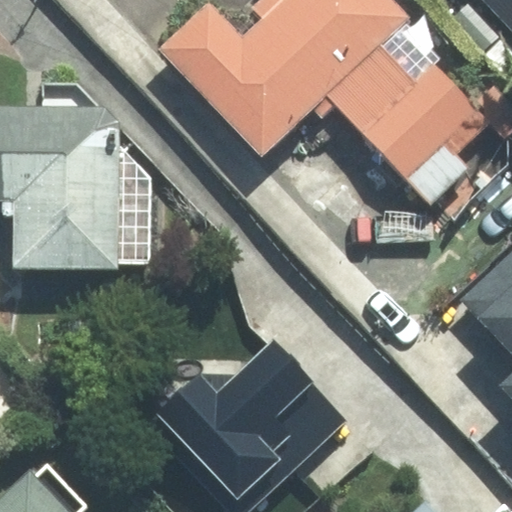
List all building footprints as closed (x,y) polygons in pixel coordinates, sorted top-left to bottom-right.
[(233,39),(197,3),(147,52),(249,156),(303,103),(314,114),(323,105),(420,204),(456,169),(446,159),(482,124),(423,64),(404,83),(370,49),(398,21),(377,0),(250,0),(239,11),(251,22),(233,39)] [(511,0),(439,0),(511,75),(511,0)] [(112,114),(0,114),(0,211),(12,211),(13,293),(113,293),(112,114)] [(511,243),(454,297),(511,359),(511,412),(508,416),(511,420),(511,243)] [(185,391),(146,431),(230,511),(251,511),(342,418),(281,360),(219,423),(185,391)] [(65,511),(31,471),(0,497),(0,511),(65,511)]
